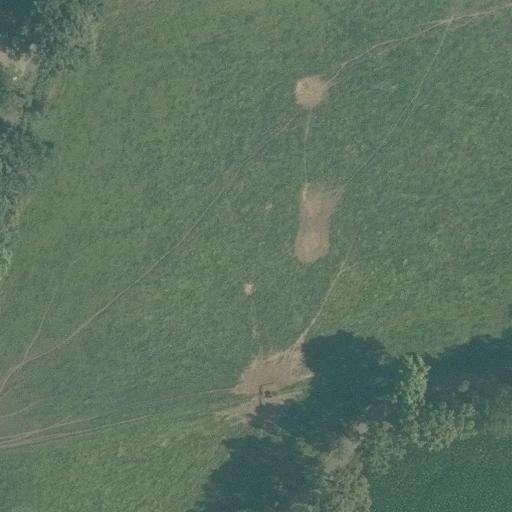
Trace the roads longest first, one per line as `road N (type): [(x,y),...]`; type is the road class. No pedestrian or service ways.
road 1 (unclassified): [(299,511),(374,415),(412,384),(511,363)]
road 2 (unclassified): [(0,128),(51,0)]
